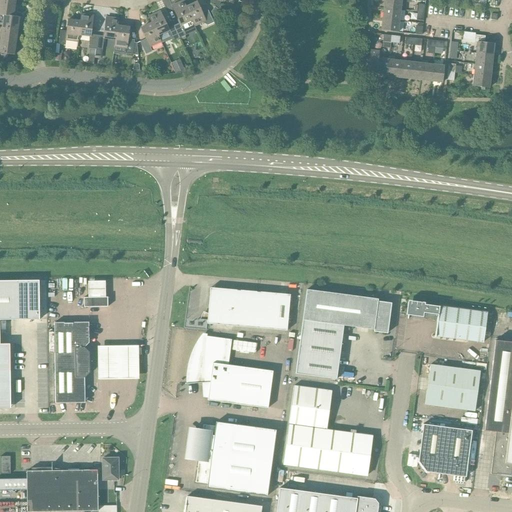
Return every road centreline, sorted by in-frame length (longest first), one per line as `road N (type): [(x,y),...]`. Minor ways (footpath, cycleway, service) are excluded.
road 1 (secondary): [(511,192),(186,158)]
road 2 (unclassified): [(43,76),(183,84),(224,65),(259,0)]
road 3 (unclassified): [(149,428),(174,220)]
road 4 (secondary): [(166,158),(0,159)]
road 5 (unclassified): [(0,431),(149,428)]
road 6 (unclassified): [(419,505),(392,472),(402,375)]
